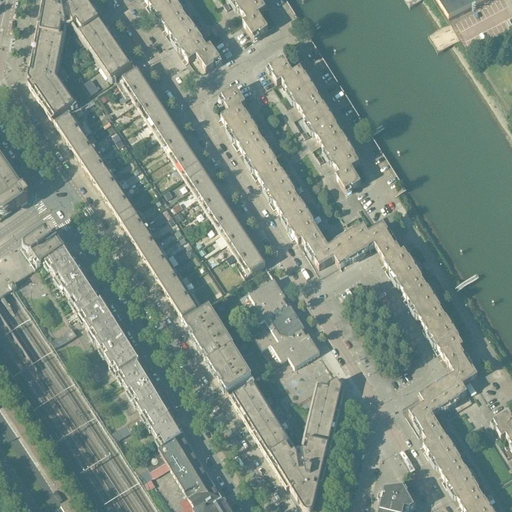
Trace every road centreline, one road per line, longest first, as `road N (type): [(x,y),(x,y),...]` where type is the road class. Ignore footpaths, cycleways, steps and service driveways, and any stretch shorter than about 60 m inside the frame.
road 1 (residential): [(275,511),(75,194)]
road 2 (residential): [(61,214),(246,511)]
road 3 (residential): [(315,304),(363,276),(376,278),(427,354),(425,376),(378,408)]
road 4 (residential): [(315,304),(186,105)]
road 5 (residential): [(359,209),(388,189),(292,37)]
road 6 (residential): [(75,194),(0,75)]
road 7 (residential): [(186,105),(114,0)]
road 8 (residential): [(186,105),(292,37)]
road 9 (residential): [(378,408),(315,304)]
